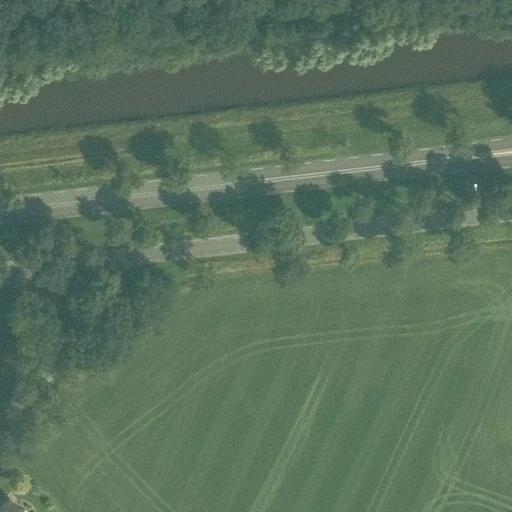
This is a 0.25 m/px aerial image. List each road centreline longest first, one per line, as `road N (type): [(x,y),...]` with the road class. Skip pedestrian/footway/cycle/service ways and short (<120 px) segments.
road 1 (primary): [(511,152),(0,214)]
road 2 (unclassified): [(511,215),(51,269)]
road 3 (unclassified): [(0,412),(41,375),(54,306),(51,269)]
